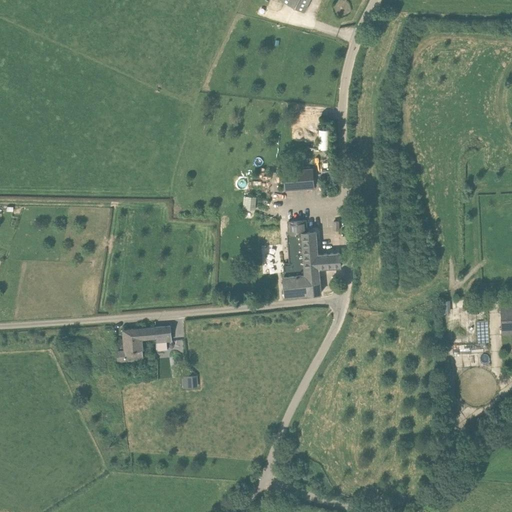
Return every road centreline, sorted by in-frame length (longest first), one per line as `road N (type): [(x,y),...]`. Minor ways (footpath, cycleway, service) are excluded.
road 1 (unclassified): [(343,299),(0,326)]
road 2 (unclassified): [(343,299),(343,84),(374,0)]
road 3 (unclassified): [(263,477),(343,299)]
road 4 (unclassified): [(422,511),(443,477),(511,420)]
